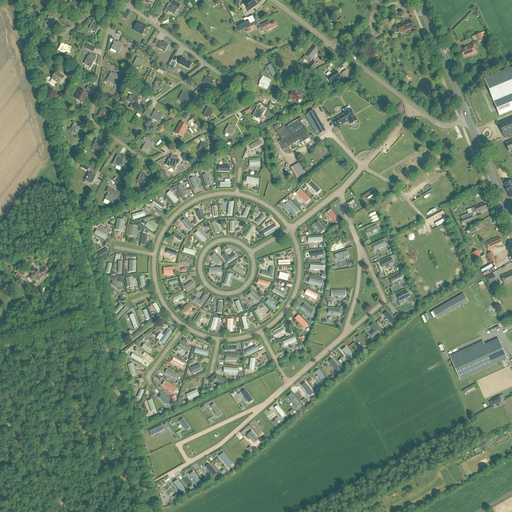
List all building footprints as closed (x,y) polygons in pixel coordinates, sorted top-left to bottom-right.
[(179,3),(172,0),(170,4),(169,4),(164,13),(167,15),(168,12),(174,15),(177,10),(178,10),(180,7),(181,6),(180,3),(179,3)] [(257,5),(252,0),(246,0),(242,3),(248,11),(257,5)] [(132,13),(129,11),(123,18),(127,21),(132,13)] [(396,20),(394,13),(378,20),(380,26),(396,20)] [(69,19),(64,15),(60,20),(65,24),(69,19)] [(45,25),(50,27),(52,28),(56,20),(52,17),(52,18),(49,16),(45,25)] [(256,22),(253,16),(236,24),(239,30),(256,22)] [(93,21),(89,29),(91,30),(91,31),(96,34),(99,28),(98,27),(99,25),(93,21)] [(147,26),(138,21),(133,31),(142,36),(147,26)] [(413,28),(411,21),(396,27),(394,28),(393,29),(395,33),(397,34),(398,33),(413,28)] [(270,24),(269,22),(260,26),(260,25),(257,26),(259,30),(261,30),(262,32),(270,28),(271,29),(276,27),(274,23),(270,24)] [(486,39),(484,32),(475,36),(478,42),(486,39)] [(117,42),(114,41),(113,44),(111,49),(119,53),(123,45),(117,41),(117,42)] [(169,46),(163,42),(162,43),(160,42),(157,48),(165,52),(166,50),(169,46)] [(65,45),(62,43),(58,51),(68,56),(70,52),(72,48),(66,45),(65,45)] [(477,53),(473,44),(459,50),(462,58),(467,56),(467,58),(477,53)] [(312,46),(304,56),(311,61),(318,51),(317,50),(318,50),(312,46)] [(88,56),(84,64),(86,65),(86,66),(91,68),(94,62),(93,62),(94,59),(88,56)] [(143,61),(137,57),(133,65),(135,66),(135,67),(139,70),(143,63),(142,63),(143,61)] [(183,58),(179,65),(190,70),(193,63),(183,58)] [(317,65),(313,62),(308,69),(312,72),(317,65)] [(511,110),(511,67),(484,79),(499,116),(511,110)] [(351,77),(347,70),(340,74),(343,79),(345,78),(347,80),(351,77)] [(336,71),(327,78),(332,85),(336,82),(337,84),(340,82),(339,80),(341,78),(336,71)] [(56,72),(51,80),(60,85),(65,77),(56,72)] [(111,73),(106,81),(112,83),(114,84),(118,76),(114,73),(113,74),(111,73)] [(208,78),(205,77),(203,84),(211,87),(212,85),(213,85),(215,80),(208,77),(208,78)] [(271,81),(263,77),(259,83),(260,83),(259,86),(267,90),(269,86),(269,85),(271,81)] [(157,79),(153,87),(155,88),(155,89),(160,91),(163,85),(162,85),(163,82),(157,79)] [(297,104),(300,99),(299,98),(302,95),(301,94),(303,90),(299,87),(295,94),(291,91),(290,95),(289,97),(290,98),(289,99),(297,104)] [(79,89),(74,98),(83,103),(88,94),(79,89)] [(189,95),(182,92),(178,100),(180,101),(180,102),(185,104),(188,98),(187,98),(189,95)] [(130,95),(127,102),(132,104),(129,108),(133,110),(136,104),(137,104),(139,99),(133,96),(133,97),(130,95)] [(207,108),(203,116),(205,117),(210,120),(213,114),(212,114),(214,111),(207,108)] [(104,110),(101,109),(97,117),(102,119),(103,119),(104,120),(109,111),(104,109),(104,110)] [(264,112),(260,109),(260,110),(257,109),(253,117),(258,119),(258,118),(260,119),(264,112)] [(155,110),(151,119),(159,122),(160,120),(160,121),(163,116),(157,113),(158,112),(155,110)] [(356,121),(350,110),(344,114),(345,115),(338,119),(337,119),(332,121),(336,128),(337,127),(338,129),(340,128),(339,126),(348,121),(350,124),(351,123),(352,124),(353,124),(355,123),(355,122),(354,121),(356,121)] [(324,132),(312,111),(305,115),(317,136),(324,132)] [(511,132),(511,116),(498,123),(504,137),(511,132)] [(302,121),(300,118),(284,127),(283,125),(279,127),(278,125),(274,127),(281,140),(278,142),(283,150),(299,141),(301,143),(310,138),(304,128),(305,127),(303,124),(302,125),(300,122),(302,121)] [(74,123),(70,130),(72,132),(77,135),(80,129),(79,129),(81,126),(74,123)] [(180,124),(175,133),(182,137),(187,128),(180,124)] [(236,128),(232,126),(229,125),(225,133),(230,136),(230,135),(232,136),(236,128)] [(141,151),(148,154),(152,146),(153,143),(149,141),(148,141),(149,140),(144,137),(142,141),(146,143),(141,151)] [(99,141),(96,140),(92,148),(97,150),(99,151),(103,142),(99,140),(99,141)] [(291,150),(300,145),(299,142),(290,148),(291,150)] [(209,146),(205,144),(202,143),(198,151),(203,154),(203,153),(205,154),(209,146)] [(251,153),(257,150),(258,153),(263,151),(260,143),(248,147),(246,148),(247,150),(249,149),(251,153)] [(118,157),(114,165),(116,166),(116,167),(121,169),(124,163),(123,163),(125,160),(118,157)] [(179,161),(175,159),(174,159),(172,158),(167,166),(172,169),(173,168),(175,169),(179,161)] [(406,177),(410,175),(405,165),(401,166),(406,177)] [(397,184),(404,181),(399,170),(393,173),(397,184)] [(91,174),(89,172),(84,181),(89,183),(90,182),(92,183),(96,175),(92,173),(91,174)] [(148,177),(144,175),(141,174),(137,182),(142,184),(142,183),(144,184),(148,177)] [(201,178),(206,190),(210,188),(206,176),(201,178)] [(193,193),(198,191),(193,179),(189,181),(193,193)] [(505,188),(509,198),(511,196),(511,179),(503,184),(505,188)] [(220,190),(230,189),(230,181),(219,181),(220,190)] [(311,181),(308,185),(317,194),(321,190),(311,181)] [(184,201),(188,199),(181,186),(177,188),(184,201)] [(120,195),(108,188),(106,193),(108,194),(105,199),(114,205),(120,195)] [(310,200),(300,190),(296,194),(306,204),(310,200)] [(174,207),(178,203),(169,193),(165,197),(174,207)] [(151,207),(161,214),(165,209),(154,201),(151,207)] [(486,208),(484,203),(473,207),(474,208),(471,209),(472,212),(468,214),(468,215),(465,216),(466,218),(460,220),(462,225),(474,220),(471,215),(476,213),(485,210),(484,208),(486,208)] [(331,210),(327,213),(336,225),(340,221),(331,210)] [(199,212),(195,214),(200,224),(204,222),(199,212)] [(143,214),(131,216),(132,222),(144,220),(143,214)] [(255,226),(259,228),(265,220),(262,217),(255,226)] [(431,226),(439,221),(436,217),(428,221),(431,226)] [(184,219),(180,222),(189,233),(193,230),(184,219)] [(144,229),(153,234),(156,230),(146,225),(144,229)] [(262,234),(264,239),(277,233),(275,228),(262,234)] [(93,236),(105,242),(108,237),(96,231),(93,236)] [(197,234),(194,237),(203,246),(206,242),(197,234)] [(180,244),(182,241),(175,235),(172,239),(180,244)] [(501,243),(498,237),(484,243),(488,250),(497,246),(496,245),(501,243)] [(165,256),(175,260),(177,256),(167,251),(165,256)] [(495,260),(492,253),(487,255),(490,262),(495,260)] [(221,258),(227,267),(236,261),(233,256),(228,260),(225,255),(221,258)] [(213,257),(210,261),(213,264),(217,268),(221,265),(213,257)] [(43,275),(33,267),(29,271),(32,274),(28,277),(34,282),(37,278),(39,280),(43,275)] [(27,272),(20,268),(17,272),(23,277),(27,272)] [(234,268),(232,272),(244,278),(246,274),(234,268)] [(163,279),(174,279),(173,270),(163,271),(163,279)] [(272,280),(274,271),(271,270),(270,276),(261,274),(261,277),(272,280)] [(511,281),(511,271),(506,274),(506,273),(500,276),(505,285),(511,283),(510,282),(511,281)] [(287,281),(289,275),(280,273),(278,279),(287,281)] [(139,290),(144,290),(144,283),(147,283),(146,277),(143,277),(143,279),(138,279),(139,290)] [(401,277),(389,281),(391,287),(398,284),(400,290),(405,288),(401,277)] [(132,279),(125,281),(126,290),(134,289),(132,279)] [(174,289),(174,291),(178,291),(177,283),(168,284),(169,289),(174,289)] [(119,294),(121,291),(112,284),(110,287),(119,294)] [(183,290),(186,296),(195,292),(192,285),(183,290)] [(271,294),(283,300),(285,296),(274,290),(271,294)] [(307,290),(304,294),(316,300),(318,295),(307,290)] [(346,301),(345,294),(330,295),(330,292),(327,292),(328,301),(331,301),(331,305),(328,305),(328,309),(333,309),(333,307),(338,306),(344,305),(344,301),(346,301)] [(463,294),(432,312),(436,318),(467,301),(463,294)] [(251,295),(247,299),(256,307),(260,303),(251,295)] [(173,305),(183,301),(181,297),(172,301),(173,305)] [(201,310),(209,300),(204,297),(200,303),(195,300),(193,304),(201,310)] [(268,302),(264,306),(273,314),(277,311),(268,302)] [(235,308),(233,309),(236,316),(242,314),(238,304),(234,305),(235,308)] [(149,322),(146,312),(142,313),(141,310),(145,309),(144,305),(138,307),(141,316),(143,316),(145,324),(149,322)] [(116,317),(123,309),(119,306),(113,314),(116,317)] [(185,319),(193,312),(189,307),(181,315),(185,319)] [(258,312),(253,314),(259,325),(263,323),(258,312)] [(199,329),(201,323),(207,326),(209,320),(199,316),(194,327),(199,329)] [(298,318),(294,322),(305,333),(309,329),(298,318)] [(209,333),(214,335),(219,322),(213,321),(209,333)] [(285,331),(283,327),(272,333),(275,337),(285,331)] [(163,348),(172,336),(167,332),(158,344),(163,348)] [(508,359),(499,339),(485,345),(483,341),(450,356),(460,380),(508,359)] [(284,351),(296,345),(294,340),(281,346),(284,351)] [(143,347),(141,351),(149,356),(151,351),(143,347)] [(182,358),(183,354),(185,355),(187,350),(178,347),(175,356),(182,358)] [(258,354),(256,349),(244,354),(247,360),(258,354)] [(195,351),(193,357),(206,360),(208,354),(195,351)] [(131,356),(130,360),(141,365),(143,361),(131,356)] [(182,371),(184,367),(172,362),(170,366),(182,371)] [(127,367),(130,379),(136,377),(132,365),(127,367)] [(189,370),(191,378),(201,375),(200,368),(189,370)] [(167,373),(165,376),(175,381),(176,377),(167,373)] [(161,390),(175,396),(177,391),(163,385),(161,390)] [(464,395),(466,398),(474,392),(472,389),(464,395)] [(188,404),(199,400),(196,393),(185,397),(188,404)] [(505,399),(503,395),(489,402),(492,407),(505,399)] [(163,397),(159,400),(167,411),(171,409),(163,397)] [(149,415),(155,413),(151,402),(145,405),(149,415)] [(504,434),(511,430),(511,428),(511,427),(509,428),(506,424),(503,426),(501,423),(499,424),(504,434)]
